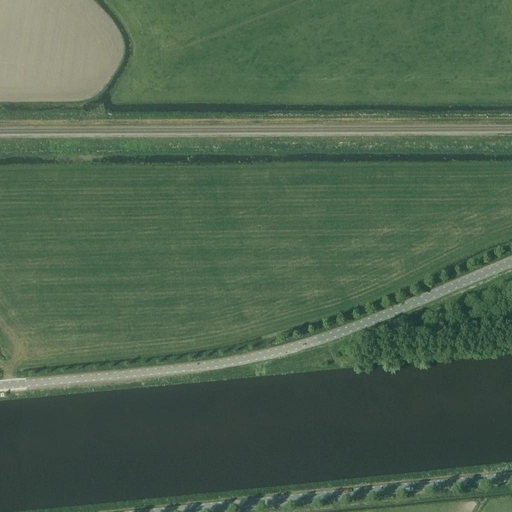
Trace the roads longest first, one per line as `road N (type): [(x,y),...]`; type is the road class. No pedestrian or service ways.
road 1 (tertiary): [(511,261),(274,352),(0,385)]
road 2 (tertiary): [(511,476),(157,511)]
